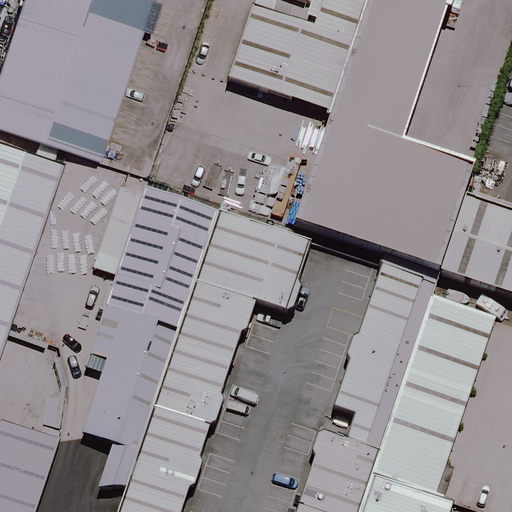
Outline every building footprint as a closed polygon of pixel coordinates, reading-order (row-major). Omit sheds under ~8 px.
[(25,0),(0,79),(0,130),(101,164),(144,33),(154,36),(164,7),(154,3),(155,0),(25,0)] [(331,118),(371,0),(329,0),(318,33),(257,13),(233,85),(331,118)] [(380,0),(302,232),(447,280),(472,205),(483,173),(410,149),(459,0),(380,0)] [(495,88),(473,80),(453,136),(475,144),(495,88)] [(66,166),(0,144),(0,282),(23,290),(66,166)] [(287,165),(264,157),(257,176),(280,184),(287,165)] [(131,491),(223,218),(149,193),(89,372),(107,378),(86,440),(118,451),(103,495),(131,491)] [(511,218),(472,205),(447,280),(511,301),(511,218)] [(313,249),(223,218),(131,491),(124,511),(186,511),(192,493),(199,491),(207,470),(203,464),(213,433),(220,428),(227,406),(224,401),(245,339),(250,336),(260,308),(291,318),(297,315),(305,293),(300,287),(313,249)] [(434,303),(437,290),(386,273),(363,343),(357,345),(352,362),(355,367),(339,413),(361,420),(353,444),(350,447),(327,439),(322,441),(317,458),(320,463),(303,511),(364,511),(374,484),(434,303)] [(434,303),(374,484),(438,505),(498,324),(434,303)] [(41,511),(64,445),(4,425),(0,438),(0,511),(41,511)] [(374,484),(364,511),(455,511),(456,510),(438,505),(374,484)]
